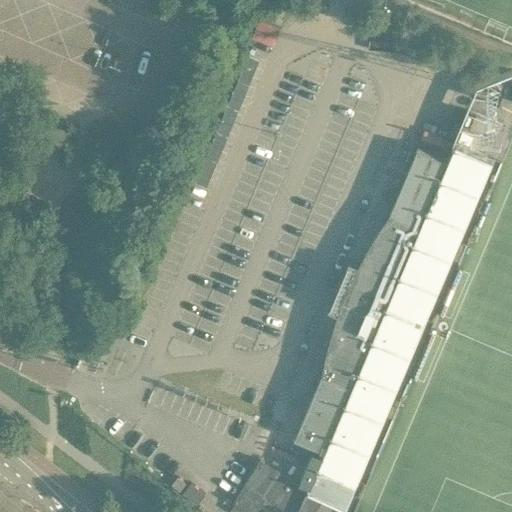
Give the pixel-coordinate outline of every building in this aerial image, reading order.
[(275,44),(282,25),(260,16),(252,35),(275,44)] [(511,67),(509,66),(502,83),(482,75),(475,92),(500,103),(506,89),(511,91),(511,67)] [(60,160),(74,129),(54,120),(40,151),(60,160)] [(113,141),(91,132),(89,138),(111,147),(113,141)] [(420,152),(393,216),(365,261),(358,277),(351,291),(346,304),(342,315),(338,326),(333,343),(325,377),(298,442),(324,456),(356,470),(492,162),(454,145),(447,163),(420,152)] [(87,161),(82,173),(95,179),(100,167),(87,161)] [(122,199),(119,191),(110,194),(112,202),(122,199)] [(76,279),(109,213),(73,195),(40,261),(76,279)] [(307,473),(337,486),(342,473),(312,460),(307,473)] [(258,464),(231,505),(233,506),(229,511),(312,511),(319,503),(258,464)] [(177,475),(171,483),(179,490),(186,482),(177,475)] [(191,482),(182,492),(196,504),(205,493),(191,482)]
